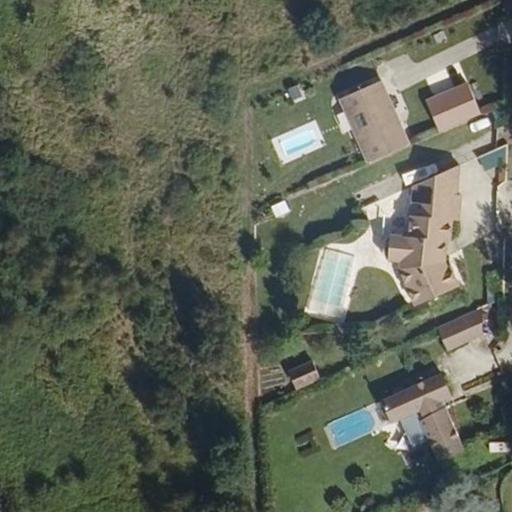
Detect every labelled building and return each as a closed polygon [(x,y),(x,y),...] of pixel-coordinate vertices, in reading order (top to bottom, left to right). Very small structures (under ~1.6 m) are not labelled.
[(384,78),(339,96),(366,163),(412,145),(384,78)] [(316,123),(272,136),(280,161),(324,147),(316,123)] [(505,146),(478,156),(483,170),(510,160),(505,146)] [(470,156),(425,176),(414,230),(401,228),(397,233),(395,250),(399,255),(406,256),(405,264),(422,301),(466,281),(459,263),(456,265),(453,262),(453,234),(457,234),(459,212),(466,213),(469,189),(464,187),(470,156)] [(490,305),(469,314),(479,339),(490,334),(490,305)] [(469,314),(446,324),(457,349),(479,339),(469,314)] [(294,371),(302,388),(326,377),(319,360),(294,371)] [(450,371),(387,398),(399,422),(409,417),(421,443),(437,436),(447,459),(473,447),(454,406),(459,404),(455,397),(460,395),(450,371)] [(460,395),(455,397),(459,404),(467,400),(464,393),(460,395)]
